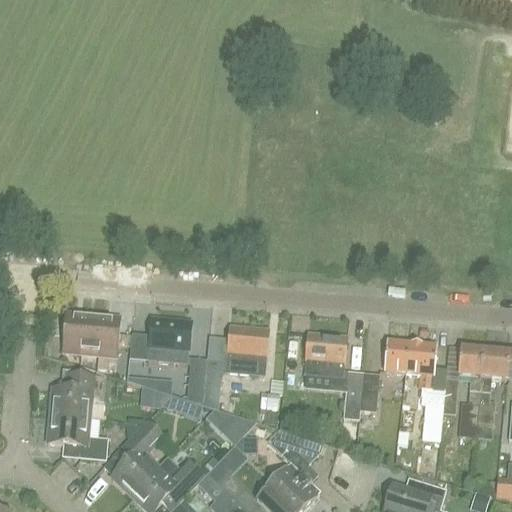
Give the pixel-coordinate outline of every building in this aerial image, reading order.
[(81,359),(85,319),(67,317),(63,357),(81,359)] [(81,359),(99,360),(103,320),(85,319),(81,359)] [(103,320),(99,360),(117,362),(121,322),(103,320)] [(150,341),(147,366),(187,370),(188,362),(191,328),(151,325),(150,341)] [(265,381),(269,335),(232,332),(228,377),(265,381)] [(343,383),(347,342),(309,339),(305,380),(343,383)] [(410,379),(413,348),(388,346),(385,377),(410,379)] [(421,380),(420,394),(432,394),(434,381),(435,381),(438,351),(413,348),(410,379),(421,380)] [(477,443),(485,355),(461,353),(459,380),(472,382),(470,409),(463,409),(460,442),(477,443)] [(493,445),(494,431),(496,407),(491,407),(493,384),(505,385),(508,357),(485,355),(477,443),(493,445)] [(191,370),(188,404),(204,408),(207,364),(191,362),(191,369),(191,370)] [(204,408),(204,411),(220,415),(224,365),(207,364),(204,408)] [(51,421),(90,424),(91,407),(104,408),(106,384),(81,375),(80,396),(53,393),(51,421)] [(360,426),(361,416),(365,378),(348,377),(344,424),(360,426)] [(365,378),(361,416),(377,417),(380,380),(365,378)] [(251,418),(250,405),(237,406),(238,419),(251,418)] [(443,419),(444,412),(427,410),(423,446),(441,447),(443,419)] [(260,441),(269,436),(257,416),(227,434),(235,447),(256,434),(260,441)] [(88,442),(90,424),(51,421),(49,448),(83,451),(81,464),(106,466),(108,444),(88,442)] [(111,482),(131,500),(159,472),(146,460),(158,447),(141,432),(121,454),(130,463),(111,482)] [(274,486),(300,511),(306,511),(322,496),(298,474),(304,467),(309,470),(321,457),(325,447),(285,436),(272,449),(291,469),(274,486)] [(182,506),(199,488),(206,482),(190,467),(173,485),(159,472),(131,500),(143,511),(157,511),(172,497),(182,506)] [(208,479),(242,511),(261,511),(264,510),(265,511),(300,511),(274,486),(257,504),(245,493),(219,468),(208,479)] [(509,487),(498,486),(497,503),(511,504),(511,476),(510,477),(509,487)] [(242,511),(208,479),(206,482),(199,488),(217,505),(210,511),(242,511)] [(427,511),(428,510),(433,511),(441,511),(447,494),(422,487),(419,500),(393,492),(386,511),(427,511)] [(484,511),(488,501),(474,496),(468,511),(484,511)]
